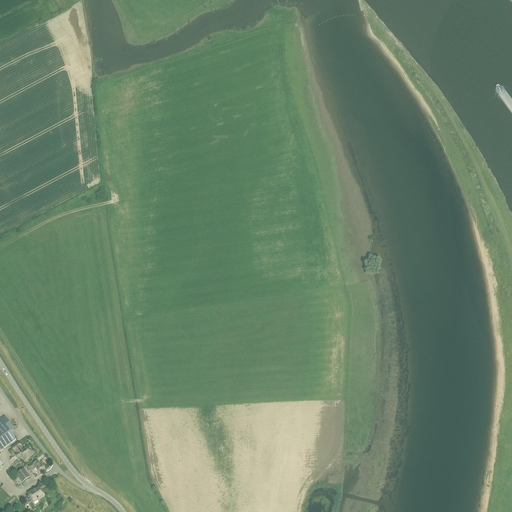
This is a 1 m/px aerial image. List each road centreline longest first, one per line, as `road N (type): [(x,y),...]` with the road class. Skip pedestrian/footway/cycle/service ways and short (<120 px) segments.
road 1 (track): [(0,329),(94,489)]
road 2 (tertiary): [(94,489),(68,465),(6,373)]
road 3 (residential): [(0,389),(61,472),(94,489)]
road 4 (track): [(460,139),(511,269)]
road 5 (track): [(0,247),(62,213),(114,200)]
